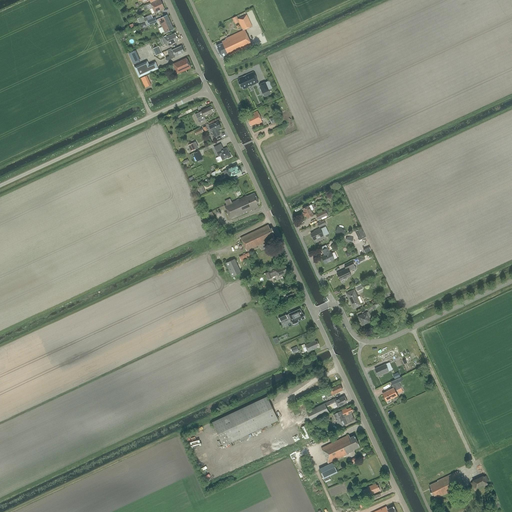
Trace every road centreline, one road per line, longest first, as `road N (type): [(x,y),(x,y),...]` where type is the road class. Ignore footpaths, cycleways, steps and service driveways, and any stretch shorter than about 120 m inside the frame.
road 1 (residential): [(334,302),(189,0)]
road 2 (tertiary): [(313,312),(208,89)]
road 3 (unclassified): [(0,186),(208,89)]
road 4 (tertiary): [(407,511),(313,312)]
road 5 (residential): [(431,511),(359,361),(362,340)]
road 6 (tertiary): [(362,340),(382,341),(511,280)]
road 7 (track): [(220,62),(356,0)]
